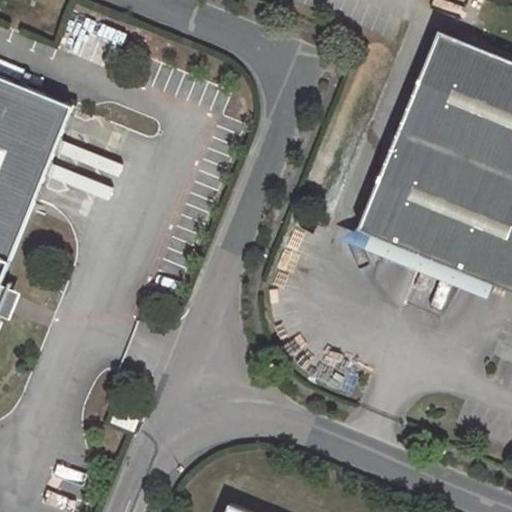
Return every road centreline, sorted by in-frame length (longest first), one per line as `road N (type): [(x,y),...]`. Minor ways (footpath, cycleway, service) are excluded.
road 1 (unclassified): [(182,377),(300,75),(130,0)]
road 2 (unclassified): [(511,509),(182,377)]
road 3 (unclassified): [(125,511),(182,377)]
